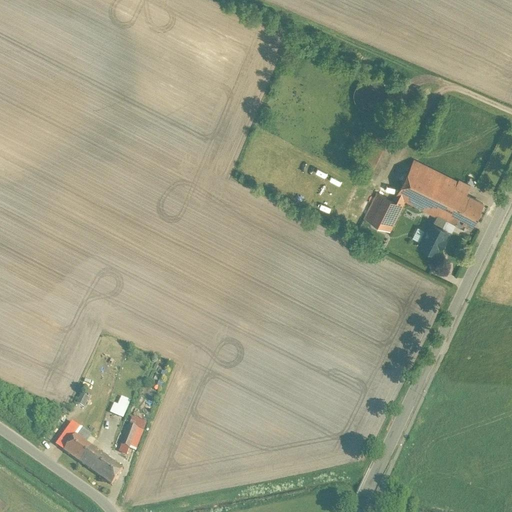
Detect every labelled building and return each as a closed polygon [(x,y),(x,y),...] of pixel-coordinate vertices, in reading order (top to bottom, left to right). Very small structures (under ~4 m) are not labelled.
[(355,105),(359,109),(363,112),(369,113),(375,113),(380,110),(384,107),(386,102),(387,96),(386,90),(383,86),(379,82),(374,80),(369,79),(363,81),(358,84),(355,88),(353,94),(353,99),(355,105)] [(392,130),(380,125),(358,172),(369,177),(392,130)] [(411,159),(407,168),(395,194),(470,226),(482,200),(464,193),(468,184),(417,162),(411,159)] [(403,205),(377,192),(364,219),(390,232),(403,205)] [(447,229),(429,222),(420,245),(438,252),(447,229)] [(84,409),(88,399),(81,395),(76,405),(84,409)] [(55,445),(67,426),(64,424),(52,442),(55,445)] [(123,444),(137,450),(143,432),(129,427),(123,444)] [(74,436),(63,451),(111,486),(122,471),(74,436)]
